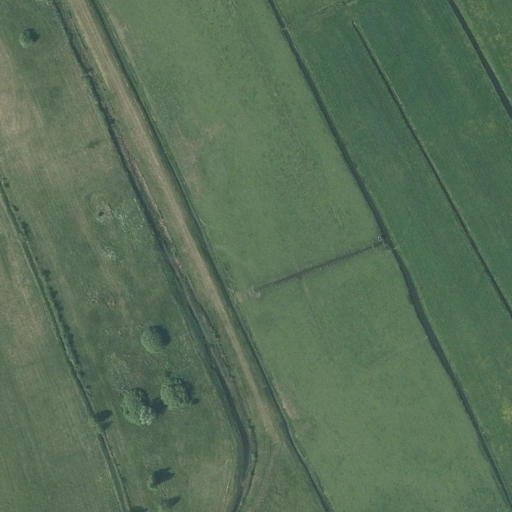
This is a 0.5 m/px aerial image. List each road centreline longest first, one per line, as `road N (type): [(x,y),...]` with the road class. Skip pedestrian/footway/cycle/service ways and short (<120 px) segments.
road 1 (track): [(76,0),(272,439),(249,511)]
road 2 (track): [(511,473),(280,0)]
